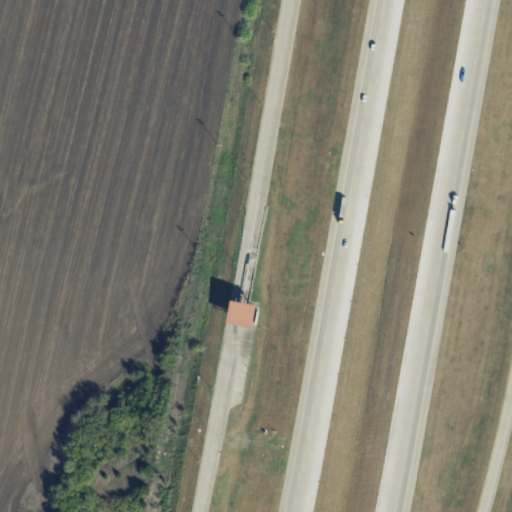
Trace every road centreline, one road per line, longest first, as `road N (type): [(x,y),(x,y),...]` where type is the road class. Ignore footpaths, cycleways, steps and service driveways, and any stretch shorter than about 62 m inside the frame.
road 1 (motorway): [(394,511),(484,0)]
road 2 (motorway): [(384,0),(297,511)]
road 3 (motorway): [(289,0),(255,190)]
road 4 (motorway): [(479,511),(511,380)]
